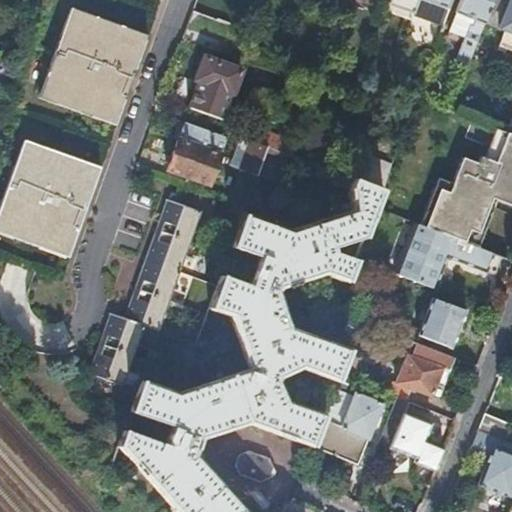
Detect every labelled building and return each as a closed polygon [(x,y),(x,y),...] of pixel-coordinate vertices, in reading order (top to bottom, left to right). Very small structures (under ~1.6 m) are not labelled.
[(444,23),(452,0),(386,0),(384,8),(410,17),(412,11),(444,23)] [(484,21),(492,0),(459,0),(456,10),(475,18),(473,25),(470,24),(456,61),(468,66),(484,21)] [(511,0),(492,0),(484,21),(500,27),(511,32),(511,0)] [(69,11),(40,91),(116,117),(144,38),(69,11)] [(236,35),(188,17),(181,36),(229,54),(233,43),(236,35)] [(494,42),(511,49),(511,32),(500,27),(494,42)] [(233,43),(229,54),(273,70),(276,60),(233,43)] [(221,118),(239,68),(204,55),(196,79),(198,80),(188,106),(221,118)] [(511,182),(511,133),(507,131),(488,124),(482,122),(451,110),(449,109),(441,128),(489,147),(485,157),(479,156),(477,162),(462,157),(434,229),(477,246),(502,179),(511,182)] [(172,134),(177,136),(184,119),(179,117),(172,134)] [(166,168),(165,172),(203,186),(205,181),(207,182),(225,135),(184,119),(177,136),(165,167),(166,168)] [(231,120),(227,131),(248,139),(251,129),(252,128),(231,120)] [(288,154),(327,168),(339,134),(300,120),(291,144),(288,154)] [(251,129),(248,139),(249,139),(266,145),(288,154),(291,144),(251,129)] [(266,145),(249,139),(238,167),(253,173),(255,173),(266,145)] [(20,144),(0,202),(0,226),(69,250),(97,171),(20,144)] [(255,173),(255,175),(307,192),(312,178),(345,189),(346,186),(350,177),(346,175),(341,174),(327,168),(288,154),(266,145),(255,173)] [(346,175),(350,177),(381,188),(384,181),(391,163),(350,147),(341,174),(346,175)] [(244,197),(253,173),(238,167),(229,191),(244,197)] [(121,429),(115,445),(118,446),(175,511),(320,511),(321,510),(292,497),(286,511),(243,511),(193,454),(199,438),(245,421),(311,446),(322,418),(323,415),(284,400),(276,381),(270,378),(271,375),(277,377),(298,366),(336,381),(339,374),(348,350),(286,326),(273,290),(267,287),(269,284),(276,287),(321,271),(346,281),(354,259),(331,250),(331,246),(360,236),(363,237),(374,207),(381,188),(350,177),(346,186),(349,209),(288,230),(241,213),(229,245),(258,256),(247,284),(219,274),(208,306),(228,313),(247,366),(173,391),(139,378),(128,410),(171,426),(164,445),(121,429)] [(122,317),(141,324),(156,329),(198,212),(176,203),(179,196),(170,192),(122,317)] [(500,255),(477,246),(434,229),(412,221),(391,272),(430,287),(432,288),(433,283),(439,280),(442,271),(440,266),(444,255),(492,273),(500,255)] [(464,308),(431,296),(417,334),(449,346),(464,308)] [(119,384),(141,324),(122,317),(108,312),(88,373),(119,384)] [(352,338),(348,350),(339,374),(353,379),(354,379),(367,344),(361,342),(352,338)] [(448,370),(453,357),(408,339),(404,351),(400,350),(396,360),(400,361),(393,381),(410,387),(431,395),(432,392),(442,368),(448,370)] [(439,394),(448,370),(442,368),(432,392),(439,394)] [(351,379),(339,374),(336,382),(347,386),(351,379)] [(405,399),(410,387),(393,381),(386,378),(381,390),(396,396),(405,399)] [(340,424),(322,418),(311,446),(356,464),(381,402),(353,391),(340,424)] [(403,411),(407,400),(405,399),(396,396),(390,412),(376,447),(387,452),(389,447),(414,457),(412,462),(433,470),(442,448),(424,440),(431,422),(403,411)] [(483,413),(476,430),(502,441),(509,424),(483,413)] [(511,445),(502,441),(476,430),(469,448),(486,456),(476,483),(504,495),(505,494),(511,497),(511,445)] [(267,458),(246,450),(238,454),(234,465),(238,474),(259,481),(267,477),(271,467),(267,458)]
